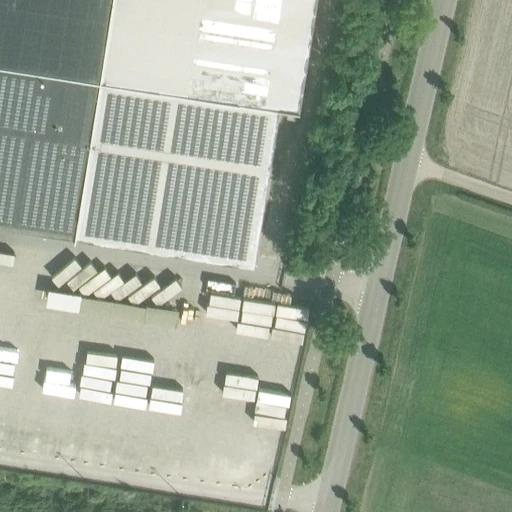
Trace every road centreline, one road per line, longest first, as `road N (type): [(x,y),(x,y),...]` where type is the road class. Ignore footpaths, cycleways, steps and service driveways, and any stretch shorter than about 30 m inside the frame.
road 1 (unclassified): [(327,511),(406,158)]
road 2 (unclassified): [(406,158),(444,0)]
